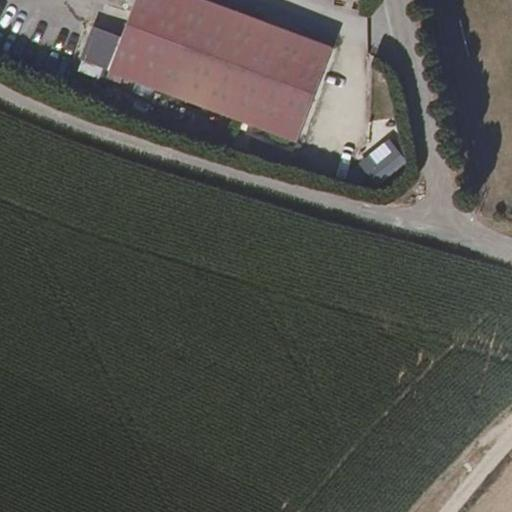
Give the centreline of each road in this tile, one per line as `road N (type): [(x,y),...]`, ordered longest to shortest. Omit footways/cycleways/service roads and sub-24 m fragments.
road 1 (track): [(0,92),(80,128),(241,180),(446,227)]
road 2 (track): [(446,227),(395,0)]
